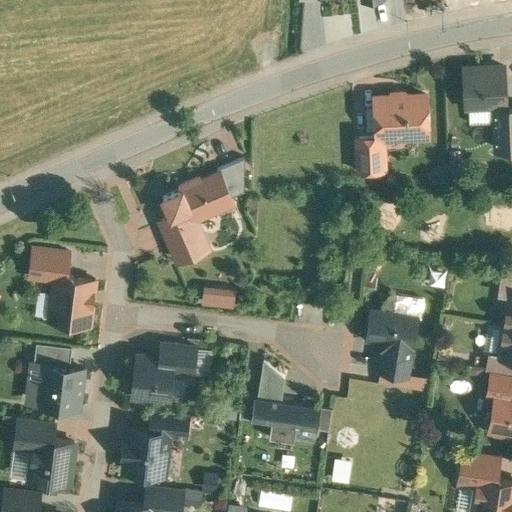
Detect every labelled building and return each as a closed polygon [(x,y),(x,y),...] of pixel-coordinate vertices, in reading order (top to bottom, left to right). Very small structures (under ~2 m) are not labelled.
[(504,66),(465,68),(466,106),(496,105),(504,104),(505,104),(506,104),(504,66)] [(407,96),(404,93),(393,93),(389,96),(375,97),(377,136),(377,137),(384,137),(428,135),(426,95),(407,96)] [(511,108),(504,109),(504,104),(496,105),(497,149),(511,148),(511,108)] [(377,136),(355,137),(356,171),(385,170),(384,137),(377,137),(377,136)] [(230,200),(216,167),(160,192),(167,208),(154,214),(175,262),(207,248),(193,216),(230,200)] [(69,251),(34,246),(30,276),(56,279),(57,271),(67,273),(69,251)] [(75,278),(71,273),(67,273),(57,271),(56,279),(51,318),(68,320),(71,324),(79,325),(83,322),(89,323),(91,304),(92,304),(92,303),(91,303),(93,292),(93,291),(94,280),(75,278)] [(511,277),(503,276),(500,293),(509,294),(509,293),(511,293),(511,277)] [(198,303),(231,305),(233,286),(200,284),(198,303)] [(417,317),(372,309),(367,338),(378,340),(384,347),(383,354),(410,359),(417,317)] [(511,325),(504,324),(499,354),(499,355),(511,357),(511,325)] [(196,346),(162,341),(160,356),(173,358),(172,371),(193,373),(196,346)] [(61,347),(20,343),(18,362),(37,364),(32,406),(77,411),(82,369),(59,366),(61,347)] [(511,357),(499,355),(499,354),(490,352),(488,369),(493,370),(511,373),(511,357)] [(160,356),(138,353),(132,395),(168,400),(172,371),(173,358),(160,356)] [(410,359),(383,354),(380,369),(407,374),(410,359)] [(511,373),(493,370),(489,392),(496,394),(497,391),(511,393),(511,373)] [(81,382),(81,405),(90,405),(90,382),(81,382)] [(511,393),(497,391),(496,394),(494,412),(489,411),(485,414),(483,421),(487,425),(491,426),(491,429),(511,432),(511,393)] [(238,402),(215,399),(213,415),(236,418),(238,402)] [(317,409),(251,400),(248,422),(269,425),(267,440),(293,443),(295,429),(314,432),(317,409)] [(188,414),(153,410),(150,430),(168,432),(168,434),(186,436),(188,414)] [(55,419),(19,414),(15,444),(33,446),(35,436),(52,438),(55,419)] [(150,430),(126,427),(121,468),(163,473),(168,434),(168,432),(150,430)] [(52,438),(35,436),(33,446),(29,478),(69,483),(74,441),(52,438)] [(499,454),(464,449),(459,480),(478,483),(479,475),(496,478),(499,454)] [(330,478),(346,480),(348,458),(332,457),(330,478)] [(511,511),(511,480),(496,478),(479,475),(478,483),(473,511),(511,511)] [(183,488),(147,484),(145,503),(159,505),(159,509),(179,511),(180,511),(182,500),(183,488)] [(41,492),(5,488),(1,511),(26,511),(26,510),(38,511),(41,492)] [(201,490),(183,488),(182,500),(200,502),(201,490)] [(145,503),(120,500),(118,511),(158,511),(159,509),(159,505),(145,503)]
